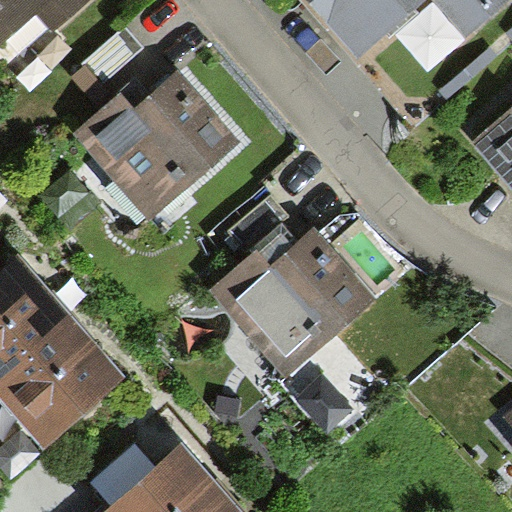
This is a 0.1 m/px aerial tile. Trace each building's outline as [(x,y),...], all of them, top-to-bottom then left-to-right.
[(0,0),(0,21),(22,0),(32,0),(49,17),(66,0),(0,0)] [(307,0),(356,52),(414,0),(440,0),(466,29),(497,0),(307,0)] [(115,27),(72,64),(87,81),(130,45),(115,27)] [(134,207),(220,135),(172,79),(126,117),(109,97),(70,130),(134,207)] [(511,116),(475,145),(511,195),(511,116)] [(239,258),(209,285),(274,359),(349,293),(265,197),(220,236),(239,258)] [(126,361),(18,238),(0,254),(0,381),(45,433),(126,361)] [(256,511),(183,429),(99,502),(107,511),(256,511)]
